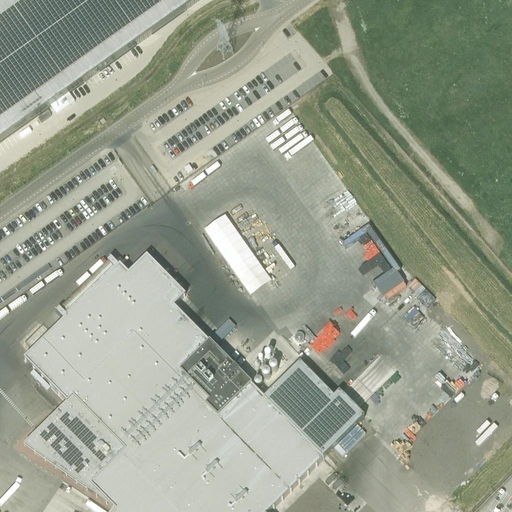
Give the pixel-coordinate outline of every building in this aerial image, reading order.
[(0,143),(201,0),(2,0),(0,2),(0,143)] [(251,298),(273,283),(229,217),(207,231),(251,298)] [(34,353),(25,362),(26,363),(27,362),(34,369),(33,370),(34,371),(35,370),(42,378),(41,379),(42,380),(43,379),(51,386),(50,387),(51,388),(52,387),(59,395),(58,396),(59,397),(60,396),(68,404),(67,404),(68,405),(39,433),(36,435),(36,436),(35,437),(35,438),(34,438),(34,439),(34,440),(33,440),(33,441),(33,442),(33,443),(33,444),(33,445),(33,446),(33,447),(34,448),(34,449),(34,450),(35,450),(35,451),(36,452),(36,453),(37,453),(37,454),(38,454),(38,455),(64,470),(64,475),(92,494),(95,491),(115,511),(114,511),(270,511),(273,510),(274,511),(275,510),(274,509),(282,502),(283,502),(282,501),(290,493),(291,494),(292,493),(291,492),(299,485),(299,486),(300,485),(299,484),(307,476),(308,477),(309,476),(308,475),(316,468),(317,469),(317,468),(317,467),(323,460),(364,419),(339,394),(333,399),(300,365),(264,400),(263,401),(256,393),(256,392),(256,391),(255,392),(251,388),(252,386),(210,343),(208,345),(205,342),(206,341),(205,340),(205,341),(197,333),(198,333),(197,332),(197,333),(189,325),(190,325),(189,324),(189,325),(181,317),(182,316),(181,316),(181,317),(173,309),(185,298),(181,294),(182,293),(181,292),(180,293),(172,285),(173,284),(172,284),(164,277),(165,276),(164,275),(163,276),(156,268),(157,267),(156,266),(155,267),(146,259),(145,259),(146,260),(138,268),(138,267),(137,268),(138,269),(130,277),(129,276),(128,277),(121,269),(122,268),(121,268),(120,269),(111,260),(56,314),(65,323),(64,324),(63,323),(62,324),(63,325),(54,333),(53,333),(52,333),(53,334),(45,343),(44,342),(43,343),(44,344),(35,352),(34,351),(34,352),(34,353)] [(376,289),(383,299),(404,285),(397,274),(376,289)] [(40,423),(51,407),(43,402),(32,418),(40,423)]
